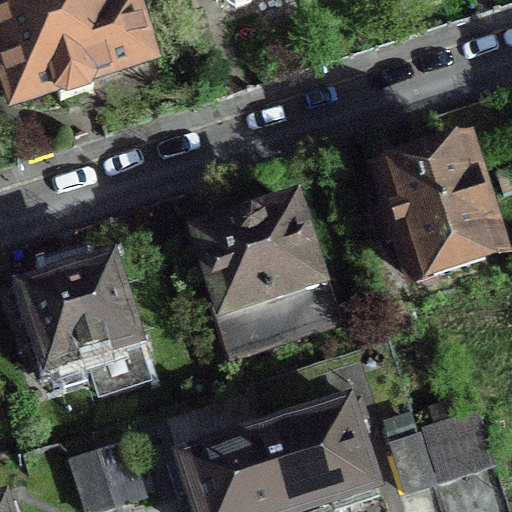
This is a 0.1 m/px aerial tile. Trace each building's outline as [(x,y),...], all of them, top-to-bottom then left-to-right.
[(126,0),(9,0),(0,3),(0,58),(13,102),(79,82),(145,62),(126,0)] [(211,0),(213,5),(220,3),(220,5),(233,13),(247,8),(250,0),(211,0)] [(465,159),(379,187),(387,212),(380,214),(373,216),(383,247),(397,242),(409,282),(496,255),(465,159)] [(256,223),(255,220),(246,222),(229,228),(230,231),(195,242),(219,316),(214,317),(229,363),(334,329),(319,283),(314,284),(291,212),(256,223)] [(82,262),(47,274),(49,280),(51,287),(24,296),(49,372),(58,369),(60,377),(91,367),(101,398),(148,382),(110,268),(87,276),(82,262)] [(345,410),(261,438),(178,465),(192,508),(193,511),(315,511),(373,493),(358,448),(345,410)] [(416,438),(417,441),(388,450),(403,498),(418,493),(432,488),(466,477),(491,469),(475,419),(416,438)] [(108,511),(129,505),(143,501),(125,447),(96,457),(67,466),(81,511),(108,511)]
